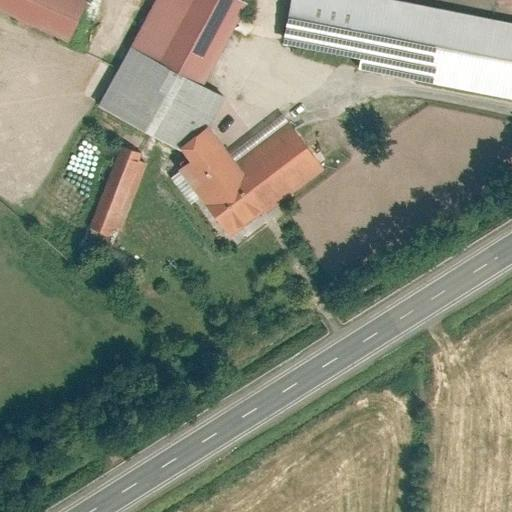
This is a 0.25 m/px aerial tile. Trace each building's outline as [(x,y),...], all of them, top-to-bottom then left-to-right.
[(88,0),(0,0),(0,8),(69,42),(89,0),(88,0)] [(156,0),(132,45),(205,84),(250,3),(245,0),(156,0)] [(511,18),(419,0),(290,0),(281,43),(360,59),(358,68),(511,99),(511,18)] [(205,84),(132,45),(100,104),(182,148),(184,144),(211,125),(227,96),(205,84)] [(211,125),(184,144),(196,161),(184,169),(234,238),(328,171),(291,119),(235,159),(211,125)] [(142,154),(121,145),(88,226),(111,236),(115,226),(121,228),(149,162),(140,159),(142,154)]
